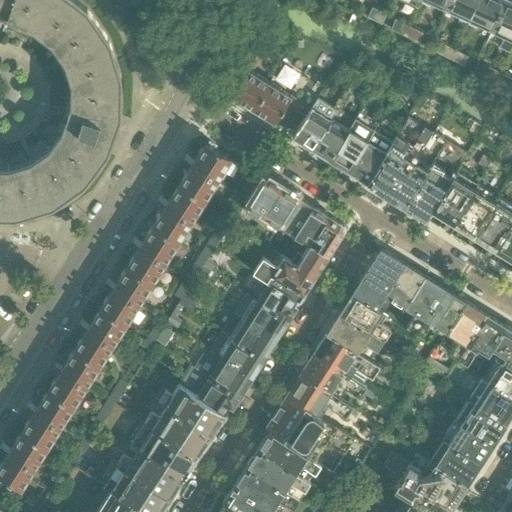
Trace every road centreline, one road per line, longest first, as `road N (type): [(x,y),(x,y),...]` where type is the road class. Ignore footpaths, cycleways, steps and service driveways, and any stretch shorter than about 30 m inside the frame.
road 1 (residential): [(186,511),(374,216)]
road 2 (residential): [(374,216),(187,100)]
road 3 (residential): [(76,270),(187,100)]
road 4 (residential): [(511,302),(374,216)]
road 5 (residential): [(0,389),(76,270)]
